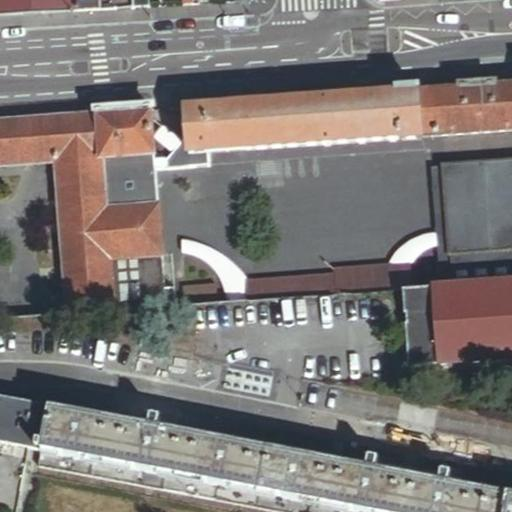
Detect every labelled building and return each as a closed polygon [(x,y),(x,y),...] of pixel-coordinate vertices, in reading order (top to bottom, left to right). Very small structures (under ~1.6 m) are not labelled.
[(72,0),(0,0),(0,19),(74,15),(72,0)] [(72,0),(74,15),(101,14),(100,0),(72,0)] [(134,0),(136,12),(152,11),(150,0),(134,0)] [(183,0),(184,8),(194,7),(193,0),(183,0)] [(511,88),(478,91),(481,137),(511,134),(511,88)] [(398,96),(248,107),(252,152),(400,141),(401,145),(422,143),(422,141),(481,137),(478,91),(418,95),(417,92),(398,93),(398,96)] [(210,155),(252,152),(248,107),(186,111),(189,152),(189,156),(210,155)] [(0,166),(55,162),(66,314),(116,310),(112,256),(163,252),(160,203),(109,207),(105,158),(156,155),(153,113),(153,110),(97,114),(97,116),(0,122),(0,166)] [(189,152),(156,155),(158,183),(211,179),(210,155),(189,156),(189,152)] [(156,155),(105,158),(109,207),(160,203),(158,183),(156,155)] [(511,163),(483,166),(490,257),(511,255),(511,163)] [(490,257),(483,166),(446,168),(453,259),(490,257)] [(453,259),(446,168),(432,169),(437,233),(438,246),(441,292),(492,289),(490,257),(453,259)] [(438,246),(437,233),(420,236),(410,241),(402,247),(396,252),(392,259),(389,264),(411,262),(418,255),(426,250),(433,247),(438,246)] [(248,306),(246,279),(245,278),(241,271),(232,261),(223,254),(211,248),(199,243),(182,240),(183,253),(185,254),(198,257),(208,264),(216,272),(221,281),(226,295),(227,300),(228,304),(229,307),(248,306)] [(163,252),(112,256),(116,310),(116,315),(167,312),(166,289),(163,252)] [(511,255),(490,257),(492,289),(511,287),(511,255)] [(389,264),(334,268),(334,273),(246,279),(248,306),(321,301),(403,295),(413,294),(411,262),(389,264)] [(216,286),(184,288),(185,305),(217,302),(216,286)] [(441,292),(436,292),(440,347),(442,369),(511,363),(511,287),(492,289),(441,292)] [(178,289),(166,289),(167,312),(180,311),(178,289)] [(403,295),(408,371),(427,370),(425,348),(440,347),(436,292),(413,294),(403,295)] [(427,370),(442,369),(440,347),(425,348),(427,370)] [(0,442),(39,450),(48,410),(0,401),(0,442)] [(48,410),(39,450),(42,451),(39,467),(281,511),(511,511),(511,495),(451,484),(438,482),(378,471),(366,469),(160,431),(148,428),(48,410)] [(148,428),(160,431),(162,423),(150,420),(148,428)] [(366,469),(378,471),(380,463),(368,461),(366,469)] [(438,482),(451,484),(452,476),(440,474),(438,482)]
